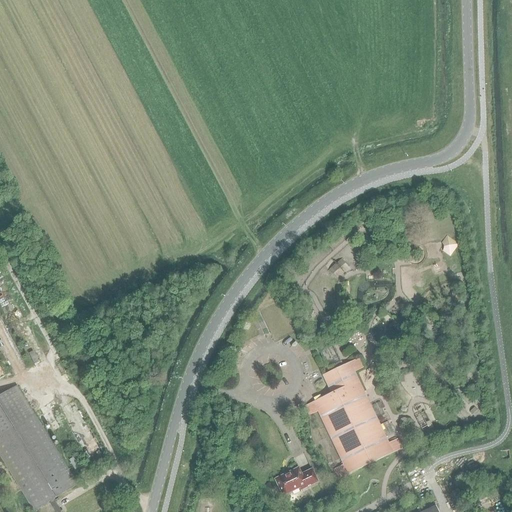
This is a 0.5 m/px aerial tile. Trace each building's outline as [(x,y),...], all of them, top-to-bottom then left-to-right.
[(444,244),(444,254),(458,255),(459,245),(444,244)] [(342,267),(346,272),(350,268),(342,258),(328,270),(332,275),(342,267)] [(452,292),(449,302),(457,304),(459,294),(452,292)] [(333,468),(337,477),(404,450),(399,438),(388,442),(357,370),(364,367),(360,358),(322,373),(331,393),(307,404),(310,411),(318,408),(342,465),(333,468)] [(60,511),(52,499),(77,485),(16,386),(0,395),(0,457),(33,511),(36,510),(37,511),(60,511)] [(301,474),(293,459),(297,468),(274,479),(282,496),(305,485),(306,487),(318,482),(304,453),(303,453),(311,469),(301,474)] [(70,459),(76,469),(82,465),(76,455),(70,459)] [(451,492),(455,500),(461,498),(457,489),(451,492)]
